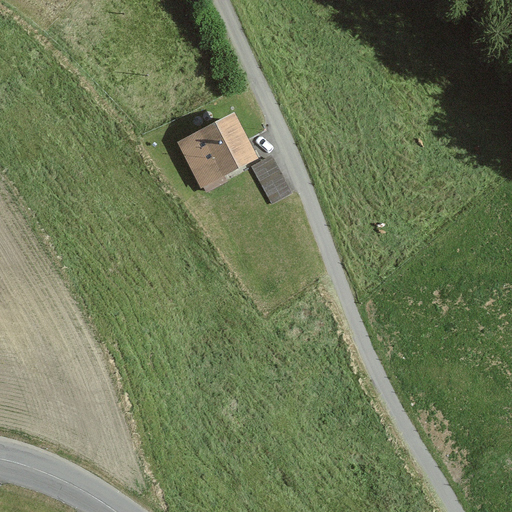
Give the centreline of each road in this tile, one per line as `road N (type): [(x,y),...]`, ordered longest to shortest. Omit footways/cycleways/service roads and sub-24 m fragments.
road 1 (unclassified): [(221,0),(363,344),(457,511)]
road 2 (secondary): [(0,458),(64,481),(116,511)]
